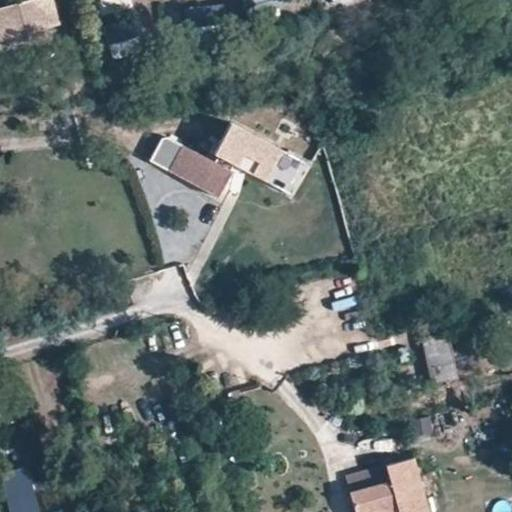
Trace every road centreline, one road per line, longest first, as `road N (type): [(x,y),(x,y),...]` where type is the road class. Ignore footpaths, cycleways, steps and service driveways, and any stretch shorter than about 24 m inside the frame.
road 1 (unclassified): [(0,352),(168,306)]
road 2 (unknown): [(168,306),(177,221),(211,178)]
